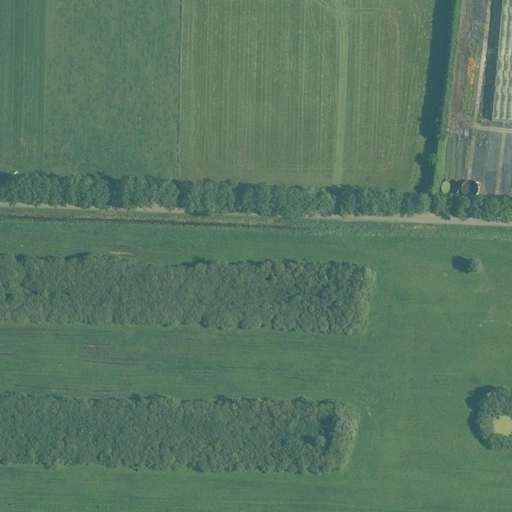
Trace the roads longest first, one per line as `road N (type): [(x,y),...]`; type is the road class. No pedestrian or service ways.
road 1 (unclassified): [(511,222),(0,203)]
road 2 (track): [(0,493),(511,506)]
